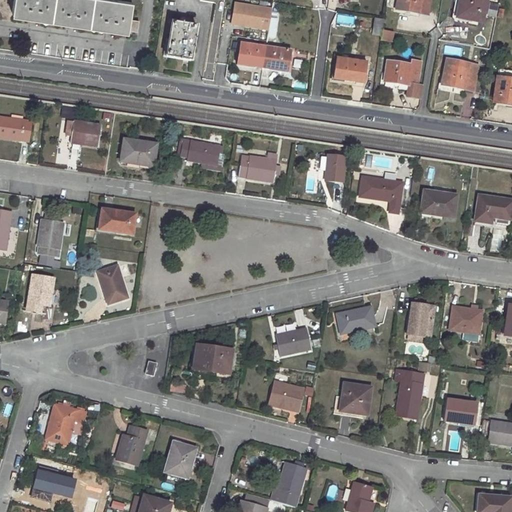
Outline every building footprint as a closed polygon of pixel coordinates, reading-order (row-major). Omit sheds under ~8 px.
[(14,0),(12,13),(137,32),(139,21),(129,19),(132,2),(115,0),(14,0)] [(397,0),(396,10),(428,15),(429,0),(397,0)] [(459,0),(456,17),(481,22),(485,0),(459,0)] [(490,4),(488,15),(496,17),(498,6),(490,4)] [(337,23),(354,25),(355,16),(338,14),(337,23)] [(270,18),(267,37),(273,38),(276,19),(270,18)] [(373,18),(371,35),(381,36),(384,20),(373,18)] [(171,22),(166,57),(190,61),(196,27),(171,22)] [(254,64),(253,66),(262,67),(265,47),(240,44),(237,61),(254,64)] [(265,47),(262,67),(270,68),(271,66),(287,69),(290,51),(265,47)] [(343,77),(342,80),(363,84),(366,62),(336,58),(333,76),(343,77)] [(445,59),(440,85),(472,91),(476,65),(445,59)] [(386,61),(384,76),(384,81),(407,85),(405,97),(421,99),(423,86),(417,85),(420,63),(411,61),(410,65),(386,61)] [(511,71),(498,70),(493,103),(504,104),(504,100),(511,101),(511,71)] [(62,107),(62,117),(75,117),(75,108),(62,107)] [(0,117),(0,138),(29,142),(32,122),(0,117)] [(73,122),(70,144),(97,148),(100,126),(73,122)] [(183,139),(180,157),(187,158),(186,162),(205,165),(216,167),(216,166),(219,154),(220,146),(183,139)] [(123,140),(120,163),(152,168),(156,146),(123,140)] [(241,157),(238,178),(273,183),(273,178),(275,167),(277,156),(268,154),(267,161),(241,157)] [(327,156),(324,181),(342,183),(345,158),(327,156)] [(402,184),(362,178),(359,197),(390,202),(388,213),(396,214),(402,184)] [(424,191),(420,213),(453,218),(457,196),(424,191)] [(511,201),(478,196),(475,222),(491,224),(492,218),(510,221),(511,208),(511,201)] [(103,210),(99,230),(132,235),(135,215),(103,210)] [(0,218),(0,251),(5,252),(10,220),(0,218)] [(39,248),(38,255),(58,258),(63,223),(53,222),(45,221),(42,220),(38,247),(39,248)] [(500,252),(503,230),(493,229),(490,251),(500,252)] [(117,266),(97,272),(105,295),(107,294),(110,304),(128,298),(117,266)] [(32,276),(28,303),(27,310),(41,312),(42,305),(49,306),(53,279),(32,276)] [(0,301),(0,322),(5,324),(8,302),(0,301)] [(411,304),(407,334),(421,336),(430,337),(434,307),(411,304)] [(511,305),(508,305),(503,336),(511,337),(511,305)] [(369,308),(352,312),(353,314),(346,316),(346,313),(336,315),(341,334),(374,327),(369,308)] [(452,308),(449,331),(479,335),(482,311),(476,311),(471,310),(452,308)] [(305,329),(275,336),(278,345),(279,350),(280,357),(311,350),(305,329)] [(406,342),(406,354),(424,355),(424,344),(406,342)] [(197,345),(194,369),(227,375),(231,350),(197,345)] [(149,363),(146,375),(153,376),(156,365),(149,363)] [(427,371),(428,364),(418,363),(418,370),(427,371)] [(401,381),(398,401),(400,402),(399,409),(397,409),(395,417),(417,420),(423,384),(421,384),(422,374),(396,370),(395,380),(401,381)] [(184,393),(185,383),(171,382),(170,392),(184,393)] [(273,382),(268,404),(297,412),(303,389),(273,382)] [(353,410),(352,417),(354,418),(355,413),(367,415),(371,389),(344,385),(342,398),(336,397),(334,414),(342,416),(343,409),(353,410)] [(447,400),(444,421),(474,425),(477,405),(447,400)] [(53,414),(46,440),(68,445),(71,432),(74,421),(83,424),(85,414),(57,407),(55,415),(53,414)] [(343,409),(342,416),(352,417),(353,410),(343,409)] [(74,421),(71,432),(80,435),(83,424),(74,421)] [(488,436),(487,443),(511,445),(511,425),(483,421),(481,435),(488,436)] [(123,436),(116,461),(136,467),(146,432),(131,427),(129,435),(133,436),(132,439),(128,437),(123,436)] [(191,463),(188,462),(192,448),(173,442),(164,472),(187,478),(191,463)] [(275,486),(271,500),(295,508),(306,469),(302,467),(295,465),(286,463),(279,488),(275,486)] [(39,468),(32,498),(50,503),(57,472),(39,468)] [(355,483),(345,511),(371,511),(374,504),(369,502),(373,488),(355,483)] [(75,493),(67,491),(65,500),(72,502),(75,493)] [(241,502),(238,510),(243,511),(266,511),(269,502),(247,495),(245,503),(241,502)] [(169,511),(170,511),(167,511),(168,507),(171,508),(172,505),(145,497),(140,511),(169,511)] [(509,511),(511,500),(494,498),(488,497),(480,497),(478,511),(509,511)] [(111,508),(124,510),(125,503),(112,501),(111,508)]
